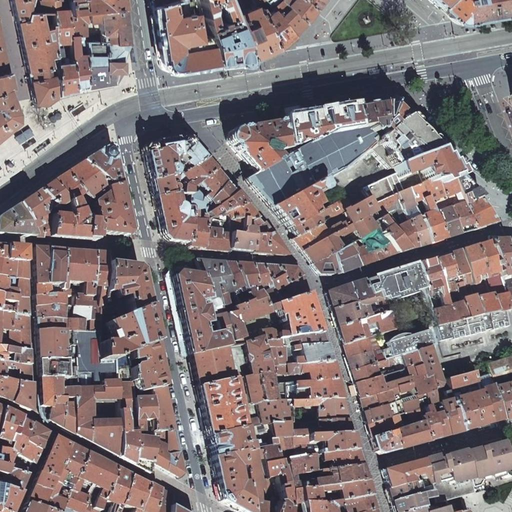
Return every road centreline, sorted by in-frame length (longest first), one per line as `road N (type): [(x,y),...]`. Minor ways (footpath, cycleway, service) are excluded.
road 1 (residential): [(206,511),(125,145),(127,129),(158,120)]
road 2 (residential): [(158,120),(476,64)]
road 3 (residential): [(133,0),(158,120)]
